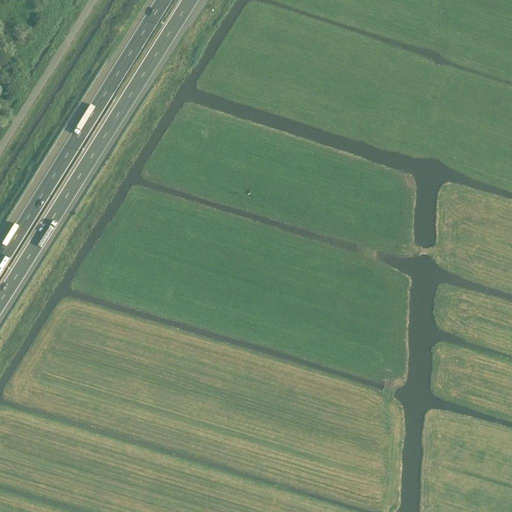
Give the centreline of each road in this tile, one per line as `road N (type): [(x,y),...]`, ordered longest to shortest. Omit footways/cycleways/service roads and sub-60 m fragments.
road 1 (motorway): [(0,301),(189,0)]
road 2 (motorway): [(163,0),(0,261)]
road 3 (unclassified): [(0,146),(92,0)]
